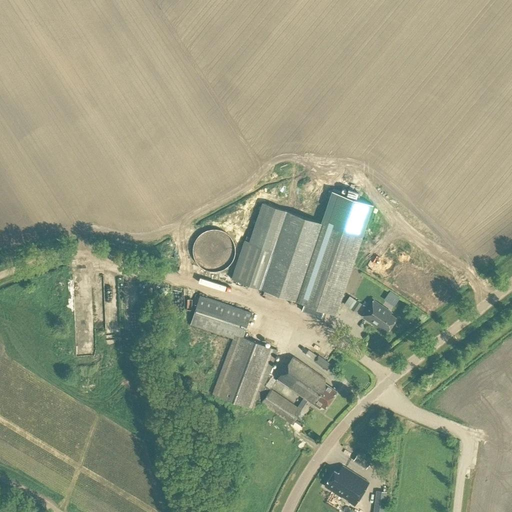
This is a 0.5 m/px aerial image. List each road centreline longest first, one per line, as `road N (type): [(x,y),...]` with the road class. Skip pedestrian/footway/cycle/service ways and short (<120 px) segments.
road 1 (tertiary): [(287,511),(360,407),(511,284)]
road 2 (unknown): [(458,511),(461,436),(395,401),(384,384)]
road 3 (track): [(0,280),(85,255),(141,271)]
